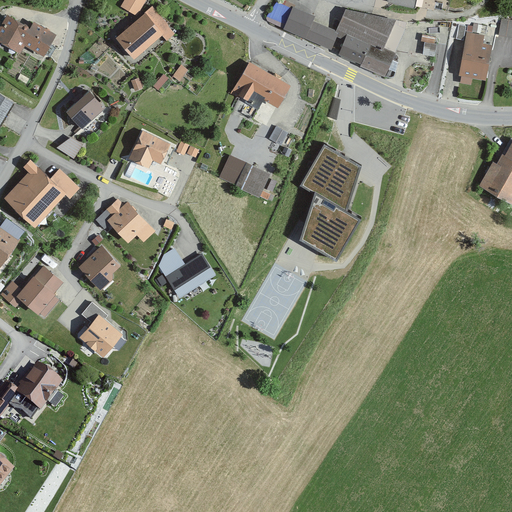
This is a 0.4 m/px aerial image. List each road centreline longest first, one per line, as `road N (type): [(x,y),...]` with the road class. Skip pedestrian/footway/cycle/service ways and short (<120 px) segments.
road 1 (tertiary): [(511,117),(470,116),(400,97),(249,28)]
road 2 (residential): [(28,142),(79,0)]
road 3 (residential): [(109,188),(66,266),(75,299)]
